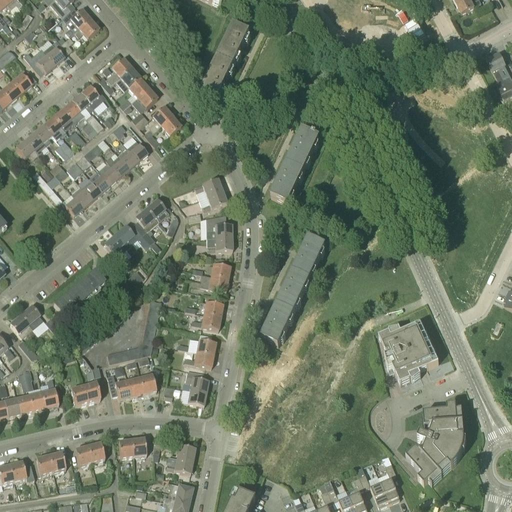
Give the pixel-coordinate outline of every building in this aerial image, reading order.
[(0,0),(0,1),(7,10),(10,14),(15,9),(18,12),(20,10),(21,10),(22,9),(16,2),(14,0),(0,0)] [(70,0),(58,0),(53,4),(62,14),(57,17),(61,22),(74,12),(70,7),(74,4),(70,0)] [(197,0),(219,11),(221,7),(223,8),(224,6),(222,5),(224,0),(197,0)] [(476,0),(465,0),(455,5),(462,18),(481,8),(476,0)] [(46,11),(43,7),(37,12),(40,16),(46,11)] [(82,13),(78,16),(74,12),(61,22),(66,27),(74,37),(90,23),(82,13)] [(25,32),(32,21),(27,18),(21,27),(25,32)] [(90,23),(74,37),(78,41),(82,38),(87,43),(99,33),(90,23)] [(217,61),(234,70),(242,52),(250,36),(233,28),(217,61)] [(20,36),(15,31),(11,34),(16,39),(20,36)] [(65,45),(61,41),(59,43),(57,44),(60,49),(65,45)] [(65,45),(60,49),(67,57),(72,54),(68,49),(73,45),(69,41),(65,45)] [(42,56),(54,70),(64,62),(63,61),(67,57),(60,49),(57,44),(56,44),(52,48),(42,56)] [(511,53),(511,52),(503,55),(507,63),(511,60),(511,53)] [(7,55),(0,60),(6,67),(15,60),(12,57),(7,55)] [(42,56),(41,55),(37,58),(41,63),(36,67),(45,78),(54,70),(42,56)] [(34,65),(27,57),(23,61),(30,69),(34,65)] [(511,82),(506,86),(503,80),(500,73),(505,70),(499,58),(487,64),(498,85),(495,87),(504,103),(511,99),(511,95),(510,93),(511,91),(511,82)] [(226,86),(234,70),(217,61),(201,94),(218,102),(226,86)] [(111,90),(116,86),(132,72),(123,62),(111,72),(116,77),(107,85),(103,81),(98,85),(106,94),(111,90)] [(128,93),(140,83),(132,72),(116,86),(124,95),(127,92),(128,93)] [(11,86),(21,98),(31,90),(30,89),(35,85),(27,75),(22,79),(21,77),(11,86)] [(140,83),(128,93),(137,103),(149,93),(140,83)] [(11,106),(21,98),(11,86),(1,94),(11,106)] [(80,98),(93,113),(102,105),(100,102),(103,100),(94,90),(91,92),(90,90),(80,98)] [(135,129),(144,121),(140,116),(145,113),(157,103),(149,93),(137,103),(132,107),(131,107),(132,107),(139,116),(131,124),(135,129)] [(0,113),(1,115),(11,106),(1,94),(0,94),(0,113)] [(88,117),(93,113),(80,98),(71,106),(80,116),(85,112),(88,117)] [(132,107),(127,102),(119,109),(123,114),(129,109),(131,107),(132,107)] [(84,120),(80,116),(71,106),(62,113),(71,124),(74,121),(78,125),(84,120)] [(160,131),(172,121),(164,111),(152,120),(156,125),(149,131),(150,133),(144,138),(147,142),(151,138),(160,130),(160,131)] [(61,132),(71,124),(62,113),(53,121),(61,132)] [(88,125),(97,136),(103,131),(92,118),(86,123),(88,125)] [(57,136),(61,132),(53,121),(43,129),(53,140),(53,141),(55,144),(60,140),(58,139),(59,139),(57,136)] [(144,121),(135,129),(139,133),(148,125),(144,121)] [(172,121),(160,131),(169,141),(181,131),(172,121)] [(103,125),(106,128),(108,130),(111,127),(106,122),(103,125)] [(97,136),(88,125),(82,130),(90,141),(97,136)] [(112,135),(116,141),(118,143),(124,138),(122,136),(125,134),(120,128),(112,135)] [(49,144),(53,141),(53,140),(43,129),(34,137),(45,150),(50,146),(49,144)] [(68,139),(78,152),(85,147),(75,134),(68,139)] [(286,168),(303,176),(319,142),(316,141),(317,139),(313,137),(312,139),(302,134),(295,150),(286,168)] [(113,144),(116,141),(112,135),(108,138),(113,144)] [(43,152),(45,150),(34,137),(25,144),(37,159),(42,156),(41,155),(44,152),(43,152)] [(151,138),(147,142),(154,151),(159,147),(151,138)] [(33,163),(37,159),(25,144),(16,152),(24,163),(30,158),(33,163)] [(59,148),(69,160),(74,156),(64,144),(59,148)] [(126,152),(138,166),(147,159),(135,144),(126,152)] [(65,164),(69,160),(59,148),(54,152),(65,164)] [(129,174),(138,166),(126,152),(117,160),(129,174)] [(75,167),(82,175),(91,168),(83,159),(75,166),(75,167)] [(129,174),(117,160),(112,164),(109,161),(105,164),(107,167),(120,182),(129,174)] [(55,179),(62,172),(58,167),(50,173),(55,179)] [(73,182),(82,175),(75,167),(66,174),(73,182)] [(110,190),(120,182),(107,167),(98,174),(102,179),(101,179),(110,190)] [(288,209),(303,176),(286,168),(271,201),(288,209)] [(62,172),(55,179),(59,185),(67,178),(62,172)] [(41,190),(46,187),(36,175),(32,179),(41,190)] [(46,187),(41,190),(57,209),(62,205),(51,192),(59,185),(55,179),(46,187)] [(101,197),(110,190),(101,179),(92,187),(101,197)] [(92,205),(101,197),(92,187),(87,180),(77,188),(79,190),(83,194),(92,205)] [(206,201),(222,195),(217,183),(194,192),(198,204),(206,201)] [(92,205),(83,194),(79,190),(70,198),(74,203),(83,213),(92,205)] [(222,195),(206,201),(198,204),(201,211),(203,216),(227,207),(222,195)] [(83,213),(74,203),(65,210),(73,221),(83,213)] [(157,227),(168,218),(156,204),(146,213),(157,227)] [(158,227),(157,227),(146,213),(135,222),(146,235),(141,239),(149,249),(154,245),(149,239),(152,237),(150,234),(158,227)] [(200,224),(199,217),(187,219),(188,226),(200,224)] [(214,243),(232,242),(231,229),(225,229),(225,219),(206,223),(206,236),(206,243),(214,243)] [(172,240),(177,228),(171,226),(166,238),(172,240)] [(149,249),(141,239),(136,243),(125,230),(115,239),(126,253),(137,244),(145,253),(149,249)] [(115,262),(126,253),(115,239),(104,248),(115,262)] [(232,242),(214,243),(215,250),(207,250),(207,256),(232,255),(232,242)] [(293,276),(310,284),(325,250),(308,242),(301,257),(293,276)] [(180,259),(182,248),(176,246),(174,258),(180,259)] [(160,252),(156,247),(152,251),(156,256),(160,252)] [(123,286),(127,282),(112,263),(107,267),(123,286)] [(210,281),(228,284),(230,271),(212,268),(210,280),(210,281)] [(74,291),(84,304),(90,299),(91,300),(100,293),(99,292),(105,287),(94,274),(74,291)] [(136,275),(127,282),(123,286),(129,294),(131,292),(133,295),(139,291),(136,288),(143,282),(136,275)] [(294,317),(310,284),(293,276),(285,292),(277,309),(294,317)] [(210,281),(210,280),(201,279),(199,286),(190,285),(189,290),(225,297),(228,284),(210,281)] [(79,308),(84,304),(74,291),(53,309),(64,321),(69,316),(70,317),(80,310),(79,308)] [(203,318),(220,322),(223,309),(205,306),(203,318)] [(131,316),(124,308),(123,307),(119,310),(127,320),(131,316)] [(278,350),(294,317),(277,309),(269,326),(261,342),(278,350)] [(20,319),(32,333),(43,324),(31,310),(20,319)] [(122,323),(127,320),(119,310),(115,314),(122,323)] [(118,326),(122,323),(115,314),(111,317),(118,326)] [(114,330),(118,326),(111,317),(106,321),(114,330)] [(218,335),(220,322),(203,318),(201,326),(192,324),(191,329),(218,335)] [(21,342),(32,333),(20,319),(10,328),(21,342)] [(110,333),(114,330),(106,321),(102,324),(110,333)] [(50,322),(45,326),(61,346),(67,342),(50,322)] [(106,337),(110,333),(102,324),(98,328),(106,337)] [(493,336),(497,338),(502,327),(498,325),(493,336)] [(409,380),(418,376),(439,367),(421,327),(391,340),(389,336),(378,341),(386,359),(389,357),(390,360),(385,362),(388,374),(393,372),(400,389),(411,385),(409,380)] [(102,340),(106,337),(98,328),(94,331),(102,340)] [(97,344),(102,340),(94,331),(90,335),(97,344)] [(93,347),(97,344),(90,335),(86,338),(93,347)] [(89,351),(93,347),(86,338),(81,342),(89,351)] [(0,358),(3,355),(10,363),(14,360),(0,342),(0,358)] [(85,354),(89,351),(81,342),(77,345),(85,354)] [(32,366),(39,363),(43,361),(40,356),(37,358),(23,344),(18,348),(32,366)] [(216,347),(198,344),(195,356),(213,360),(216,347)] [(80,358),(85,354),(77,345),(73,349),(80,358)] [(152,350),(152,348),(142,346),(138,350),(140,361),(147,359),(150,358),(151,355),(152,350)] [(211,372),(213,360),(195,356),(194,364),(185,362),(184,367),(211,372)] [(135,362),(135,365),(138,364),(139,369),(149,367),(147,359),(140,361),(135,362)] [(94,372),(92,372),(91,373),(93,382),(100,380),(98,371),(96,371),(96,370),(94,370),(94,372)] [(28,393),(33,392),(31,383),(29,374),(28,374),(23,375),(23,377),(27,394),(28,393)] [(189,395),(206,398),(208,385),(203,384),(204,378),(187,374),(186,380),(185,387),(191,388),(189,395)] [(22,395),(27,394),(23,377),(17,378),(19,386),(20,385),(22,395)] [(139,381),(143,399),(156,396),(152,378),(139,381)] [(131,402),(127,384),(115,387),(113,379),(106,380),(111,401),(117,400),(118,405),(131,402)] [(131,402),(143,399),(139,381),(127,384),(131,402)] [(42,396),(45,413),(58,410),(52,383),(46,384),(47,387),(40,389),(40,391),(42,396)] [(83,390),(87,407),(100,404),(95,386),(83,390)] [(87,407),(83,390),(77,391),(77,389),(72,390),(72,392),(70,392),(75,410),(87,407)] [(165,390),(165,393),(163,403),(171,404),(174,391),(165,390)] [(203,411),(206,398),(189,395),(187,408),(203,411)] [(45,413),(42,396),(29,399),(33,416),(45,413)] [(20,419),(33,416),(29,399),(16,402),(20,419)] [(7,422),(20,419),(16,402),(3,405),(7,422)] [(464,446),(464,443),(464,439),(462,414),(459,414),(456,414),(456,409),(446,409),(447,415),(423,417),(424,431),(426,431),(426,435),(425,440),(419,437),(417,443),(422,446),(421,450),(418,450),(416,451),(406,461),(422,479),(418,482),(424,489),(428,486),(432,490),(452,472),(454,469),(456,468),(457,466),(458,464),(459,463),(460,461),(461,460),(462,457),(462,456),(463,454),(463,451),(464,449),(464,446)] [(131,444),(133,461),(146,460),(144,443),(131,444)] [(120,462),(133,461),(131,444),(118,445),(120,462)] [(153,457),(158,458),(159,451),(162,452),(163,446),(155,445),(154,450),(153,457)] [(87,450),(91,467),(104,464),(100,447),(87,450)] [(176,462),(193,465),(195,453),(179,449),(176,462)] [(79,470),(91,467),(87,450),(75,453),(79,470)] [(48,459),(53,477),(65,474),(61,456),(48,459)] [(40,480),(53,477),(48,459),(36,462),(40,480)] [(193,465),(176,462),(175,470),(167,469),(166,473),(190,478),(193,465)] [(9,469),(13,486),(25,483),(26,486),(34,485),(30,470),(23,472),(22,466),(9,469)] [(397,480),(391,468),(385,470),(388,477),(390,482),(397,480)] [(0,485),(1,489),(13,486),(9,469),(0,470),(0,485)] [(381,489),(389,508),(400,503),(392,484),(391,484),(390,482),(388,477),(378,481),(381,489)] [(359,481),(364,493),(371,491),(367,483),(365,479),(359,481)] [(379,511),(389,508),(381,489),(378,481),(377,479),(367,483),(371,491),(371,493),(378,511),(379,511)] [(358,496),(364,493),(359,481),(353,484),(358,496)] [(169,497),(190,502),(192,492),(167,486),(166,491),(170,492),(169,497)] [(327,495),(332,507),(339,504),(333,492),(331,493),(327,495)] [(251,511),(256,501),(240,493),(235,503),(232,501),(226,511),(251,511)] [(326,510),(332,507),(327,495),(321,498),(326,510)] [(188,511),(190,502),(169,497),(168,502),(164,501),(163,506),(188,511)] [(349,502),(353,511),(365,511),(360,498),(349,502)] [(341,511),(353,511),(349,502),(339,507),(341,511)]
